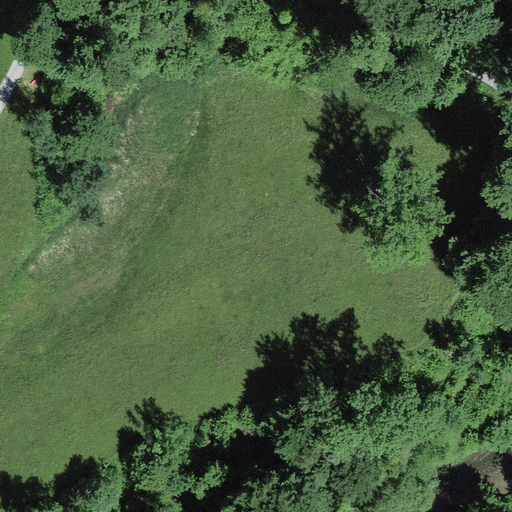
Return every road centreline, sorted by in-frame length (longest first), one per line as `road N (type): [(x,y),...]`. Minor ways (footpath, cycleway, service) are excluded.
road 1 (track): [(511,92),(490,86),(369,0)]
road 2 (track): [(68,0),(0,103)]
